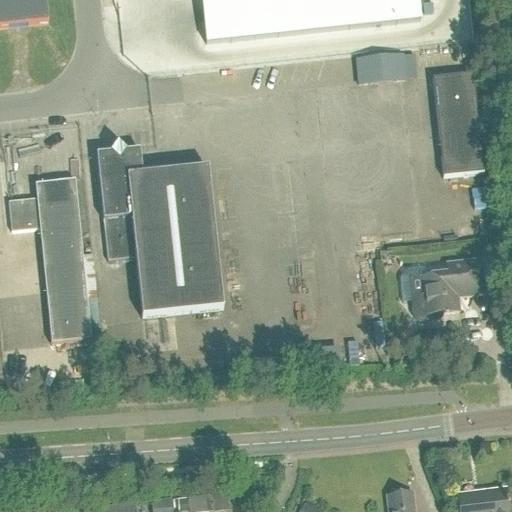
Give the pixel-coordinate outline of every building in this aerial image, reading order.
[(44,0),(0,0),(0,32),(47,27),(44,0)] [(200,0),(206,48),(420,25),(417,5),(438,2),(437,0),(200,0)] [(360,88),(411,85),(409,59),(359,62),(360,88)] [(441,182),(482,177),(472,79),(431,83),(441,182)] [(125,155),(116,148),(109,157),(95,158),(106,265),(135,262),(141,322),(222,314),(207,173),(141,180),(138,154),(125,155)] [(91,345),(75,185),(35,190),(36,204),(8,207),(11,237),(39,234),(51,349),(91,345)] [(419,325),(421,325),(438,323),(439,323),(439,322),(441,321),(441,319),(442,318),(442,317),(457,316),(456,301),(483,298),(480,264),(445,268),(446,278),(419,281),(421,297),(414,298),(413,298),(412,299),(411,300),(410,301),(410,303),(410,304),(411,318),(412,319),(412,321),(413,322),(414,322),(416,324),(417,324),(419,325)] [(507,511),(505,494),(457,500),(458,511),(507,511)] [(141,503),(141,511),(217,511),(216,498),(141,503)] [(412,511),(411,498),(399,499),(398,498),(392,499),(391,500),(386,501),(387,511),(412,511)]
